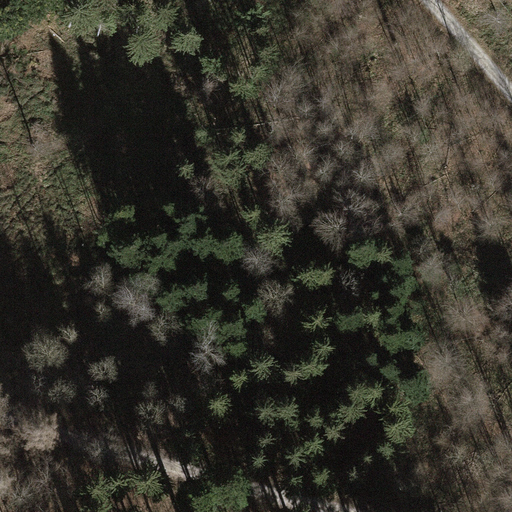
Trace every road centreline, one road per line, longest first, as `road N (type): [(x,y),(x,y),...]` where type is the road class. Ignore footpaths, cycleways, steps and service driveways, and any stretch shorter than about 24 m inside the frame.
road 1 (track): [(346,511),(0,413)]
road 2 (track): [(511,92),(428,0)]
